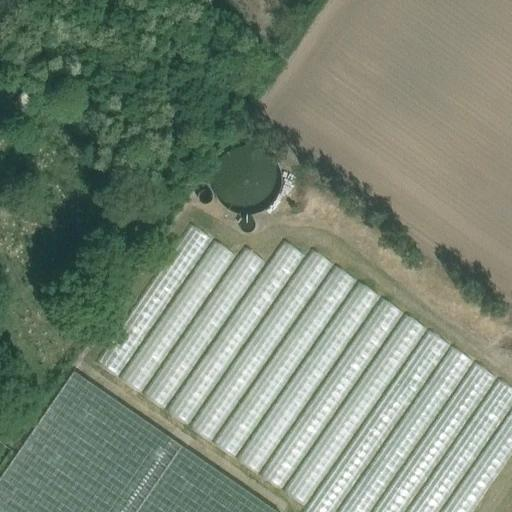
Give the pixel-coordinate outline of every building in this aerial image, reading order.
[(281,183),(281,180),(281,177),(280,174),(279,168),(278,165),(276,163),(275,160),(273,158),(271,156),(266,152),(264,150),(261,149),(258,148),(252,146),(250,146),(244,146),(240,146),(235,148),(229,150),(227,152),(222,156),(220,158),(218,160),(217,163),(215,165),(214,168),(213,171),(212,174),(212,177),(212,183),(212,186),(214,192),(215,195),(217,197),(220,202),(222,204),(227,208),(229,210),(232,211),(235,212),(238,213),(246,215),(255,213),(261,211),(264,210),(266,208),(271,204),(273,202),(275,200),(276,197),(279,192),(280,186),(281,183)] [(198,195),(198,197),(198,199),(198,200),(199,201),(200,203),(201,203),(202,203),(203,203),(204,204),(206,204),(206,203),(207,203),(208,203),(210,201),(211,200),(211,199),(212,199),(212,195),(211,194),(211,193),(208,191),(208,190),(207,190),(206,190),(205,189),(204,189),(204,190),(202,190),(200,191),(198,193),(198,194),(198,195)] [(254,227),(254,225),(254,224),(254,223),(254,222),(253,221),(252,220),(251,219),(250,219),(250,218),(249,218),(248,217),(245,217),(244,218),(243,218),(243,219),(242,219),(241,220),(240,220),(240,221),(240,222),(239,223),(239,227),(239,228),(240,229),(240,230),(242,232),(244,233),(249,233),(250,232),(251,232),(252,231),(252,230),(253,230),(253,229),(254,229),(254,228),(254,227)] [(254,274),(262,262),(249,254),(241,265),(254,274)] [(276,511),(73,371),(0,476),(0,511),(276,511)] [(204,433),(214,444),(227,433),(217,422),(204,433)]
